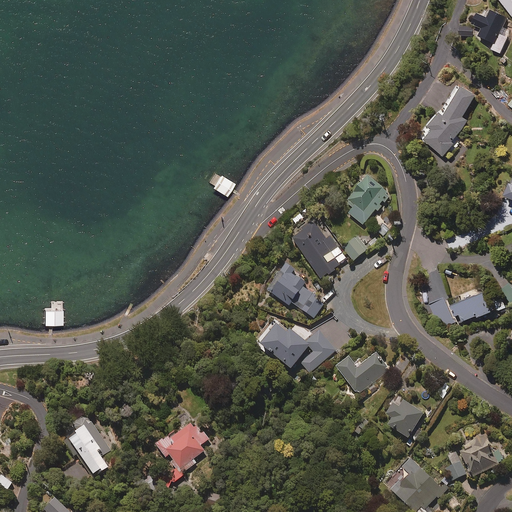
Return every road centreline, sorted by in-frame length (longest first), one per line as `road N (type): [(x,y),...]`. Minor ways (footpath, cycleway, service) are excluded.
road 1 (residential): [(382,144),(401,166),(410,212),(394,280),(399,317),(428,350),(511,408)]
road 2 (secondary): [(421,0),(376,78),(269,186),(237,235)]
road 3 (secondary): [(237,235),(186,298),(144,330),(77,353),(0,356)]
road 4 (residential): [(237,235),(345,152),(382,144)]
road 5 (residential): [(382,144),(438,63),(463,0)]
road 6 (residential): [(20,511),(44,421),(31,400),(0,388)]
